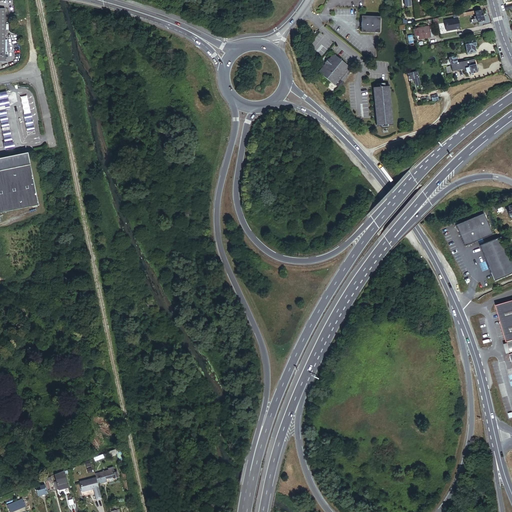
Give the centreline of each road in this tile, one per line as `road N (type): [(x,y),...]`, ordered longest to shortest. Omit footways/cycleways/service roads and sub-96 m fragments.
road 1 (trunk): [(234,101),(216,223),(224,263),(266,360),(253,470)]
road 2 (trunk): [(398,198),(353,254),(291,362),(253,470)]
road 3 (trunk): [(398,198),(333,252),(302,261),(273,254),(249,234),(237,204),(241,146),(254,109)]
road 4 (secondary): [(458,311),(404,210),(329,122)]
road 5 (trunk): [(458,311),(470,431),(459,478),(439,511)]
road 6 (trunk): [(377,255),(424,194),(511,118)]
road 7 (trunk): [(263,511),(293,402),(317,352)]
road 8 (trunk): [(329,511),(297,436),(317,352)]
road 9 (trunk): [(377,255),(453,186),(481,176),(511,183)]
road 10 (trunk): [(511,96),(398,198)]
road 11 (secondary): [(497,453),(458,311)]
